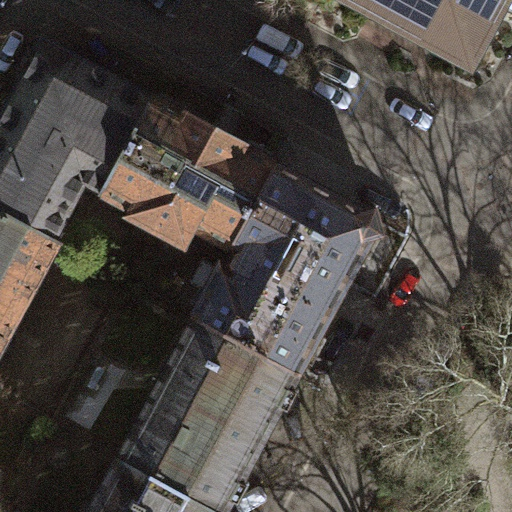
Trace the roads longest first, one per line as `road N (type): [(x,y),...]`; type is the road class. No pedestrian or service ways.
road 1 (residential): [(113,0),(350,130),(426,153),(487,185)]
road 2 (residential): [(487,185),(312,511)]
